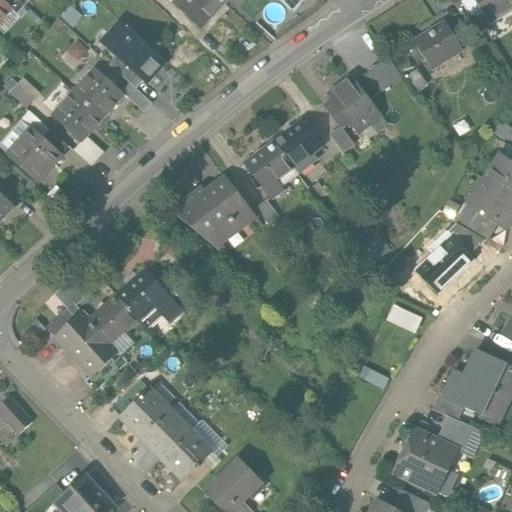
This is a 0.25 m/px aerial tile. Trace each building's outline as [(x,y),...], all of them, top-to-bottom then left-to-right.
[(0,0),(0,23),(11,11),(13,10),(1,0),(0,0)] [(1,0),(13,10),(11,11),(17,16),(26,7),(18,0),(1,0)] [(169,0),(200,28),(222,4),(217,0),(169,0)] [(284,0),(295,9),(302,0),(284,0)] [(472,22),(482,16),(471,0),(460,0),(459,1),(472,22)] [(489,27),(511,12),(511,0),(471,0),(482,16),(489,27)] [(414,43),(431,70),(461,51),(444,24),(414,43)] [(164,63),(128,31),(120,39),(120,45),(113,53),(118,57),(144,81),(146,83),(164,63)] [(144,81),(118,57),(109,66),(130,85),(136,90),(144,81)] [(388,60),(356,84),(369,101),(402,77),(388,60)] [(74,94),(102,119),(123,96),(122,95),(95,71),(74,94)] [(370,117),(377,112),(369,101),(356,84),(352,79),(329,96),(333,101),(349,122),(358,133),(369,125),(370,117)] [(151,104),(136,90),(130,85),(122,95),(123,96),(142,114),(151,104)] [(17,86),(9,94),(27,110),(34,101),(17,86)] [(102,119),(74,94),(52,119),(80,144),(102,119)] [(339,129),(349,122),(333,101),(323,108),(339,129)] [(309,157),(322,148),(302,121),(273,143),(293,170),(298,175),(313,163),(309,157)] [(353,147),(339,129),(330,137),(343,154),(353,147)] [(9,156),(38,182),(60,158),(42,142),(31,132),(9,156)] [(42,142),(60,158),(68,148),(50,133),(42,142)] [(293,170),(273,143),(244,165),(271,201),(284,190),(278,181),(293,170)] [(511,147),(508,145),(500,158),(511,165),(511,147)] [(484,181),(511,199),(511,165),(500,158),(484,181)] [(180,217),(216,248),(237,232),(231,224),(235,221),(234,220),(248,209),(224,179),(206,193),(203,189),(182,205),(185,209),(178,214),(180,217)] [(506,229),(511,220),(511,199),(484,181),(468,204),(480,212),(498,224),(506,229)] [(319,185),(310,192),(318,203),(327,196),(319,185)] [(0,222),(13,209),(0,196),(0,222)] [(266,201),(260,206),(273,223),(279,218),(266,201)] [(273,223),(260,206),(254,211),(268,228),(273,223)] [(490,237),(498,224),(480,212),(471,224),(490,237)] [(456,224),(447,233),(469,255),(485,241),(456,224)] [(341,233),(352,247),(359,241),(349,227),(341,233)] [(447,233),(446,232),(427,250),(431,254),(413,271),(427,285),(425,287),(436,298),(475,261),(469,255),(447,233)] [(143,272),(116,297),(138,321),(147,331),(174,306),(171,303),(166,296),(165,297),(143,272)] [(90,321),(99,313),(85,297),(90,292),(76,277),(56,295),(71,311),(49,331),(55,337),(82,313),(90,321)] [(171,303),(174,306),(176,305),(187,317),(198,306),(184,291),(171,303)] [(90,321),(89,322),(111,346),(112,345),(138,321),(116,297),(99,313),(90,321)] [(418,330),(426,313),(399,301),(392,318),(418,330)] [(92,378),(119,354),(112,345),(111,346),(89,322),(90,321),(82,313),(55,337),(91,377),(92,378)] [(496,396),(508,402),(511,394),(511,369),(476,352),(462,381),(453,376),(442,397),(464,408),(486,418),(496,396)] [(128,363),(119,354),(92,378),(91,377),(85,382),(95,393),(128,363)] [(111,409),(120,418),(139,400),(130,390),(111,409)] [(142,440),(170,412),(149,390),(139,400),(120,418),(142,440)] [(0,400),(0,415),(18,436),(31,424),(6,395),(0,400)] [(464,408),(442,397),(439,396),(431,411),(447,418),(457,422),(464,408)] [(142,440),(162,461),(190,433),(170,412),(142,440)] [(457,422),(447,418),(436,442),(456,451),(456,452),(461,455),(473,429),(457,422)] [(396,476),(433,493),(445,469),(447,470),(456,452),(456,451),(436,442),(417,432),(411,444),(409,443),(400,462),(402,463),(396,476)] [(162,461),(183,482),(204,461),(211,454),(190,433),(162,461)] [(251,511),(242,502),(262,482),(240,459),(205,493),(223,511),(251,511)] [(204,461),(183,482),(191,490),(212,470),(204,461)] [(56,504),(62,511),(111,511),(114,510),(85,477),(64,495),(55,503),(56,504)] [(45,511),(47,511),(56,504),(55,503),(64,495),(56,486),(37,503),(45,511)] [(425,511),(430,505),(400,490),(390,508),(397,511),(425,511)] [(369,511),(397,511),(390,508),(376,500),(369,511)]
